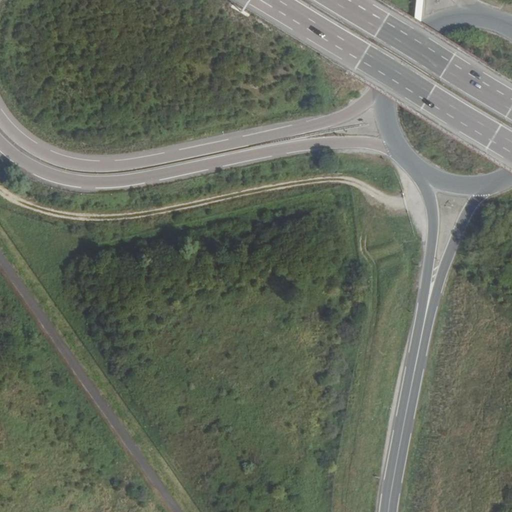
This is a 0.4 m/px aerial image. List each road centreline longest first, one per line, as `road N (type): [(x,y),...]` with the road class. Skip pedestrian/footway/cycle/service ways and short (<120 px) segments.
road 1 (track): [(0,188),(33,210),(88,219),(147,215),(306,180),(353,183),(393,201),(426,192)]
road 2 (trunk): [(0,148),(21,164),(91,179),(305,143),(356,141),(393,151)]
road 3 (trunk): [(378,94),(309,124),(107,164),(48,153),(0,116)]
road 4 (trunk): [(273,2),(511,148)]
road 5 (secondary): [(431,288),(388,511)]
road 6 (trunk): [(511,107),(337,0)]
